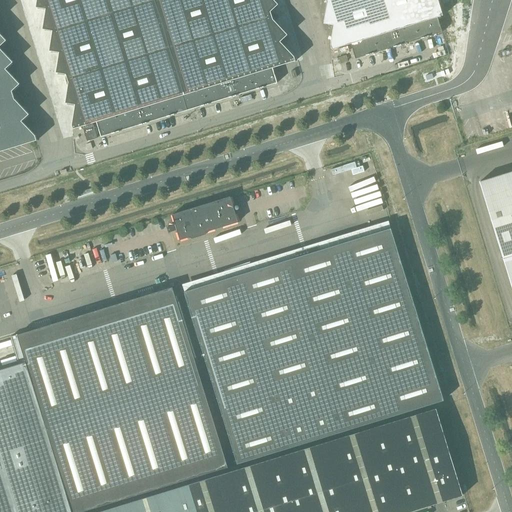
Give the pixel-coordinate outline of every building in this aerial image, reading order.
[(37,0),(36,7),(46,9),(43,29),(53,30),(49,51),(59,52),(56,72),(66,74),(68,80),(68,81),(68,82),(68,83),(69,83),(65,103),(75,104),(72,125),(73,128),(73,129),(75,129),(74,128),(82,126),(87,141),(97,138),(92,123),(96,122),(101,137),(277,83),(273,67),(294,61),(295,61),(296,61),(295,60),(294,56),(281,42),(280,41),(287,34),(274,20),(273,19),(273,17),(270,11),(278,4),(274,0),(37,0)] [(326,0),(327,2),(327,3),(324,23),(334,25),(331,44),(331,45),(332,48),(332,49),(333,49),(351,43),(355,58),(442,32),(437,17),(442,15),(443,15),(443,14),(438,0),(326,0)] [(0,151),(36,140),(37,140),(37,139),(35,136),(22,121),(29,114),(15,98),(12,91),(20,84),(6,69),(13,62),(0,47),(0,45),(6,40),(0,33),(0,151)] [(349,51),(347,46),(337,49),(338,54),(349,51)] [(348,61),(346,55),(338,57),(340,63),(348,61)] [(511,171),(480,181),(511,287),(511,171)] [(238,222),(230,196),(172,214),(175,224),(167,227),(169,232),(177,230),(180,240),(189,237),(192,238),(198,236),(205,234),(207,231),(238,222)] [(237,463),(444,400),(391,228),(184,291),(237,463)] [(79,511),(227,466),(172,287),(17,334),(72,511),(79,511)] [(0,511),(72,511),(17,334),(11,336),(19,363),(0,369),(0,511)] [(436,408),(97,511),(405,511),(462,495),(455,470),(453,463),(436,408)]
